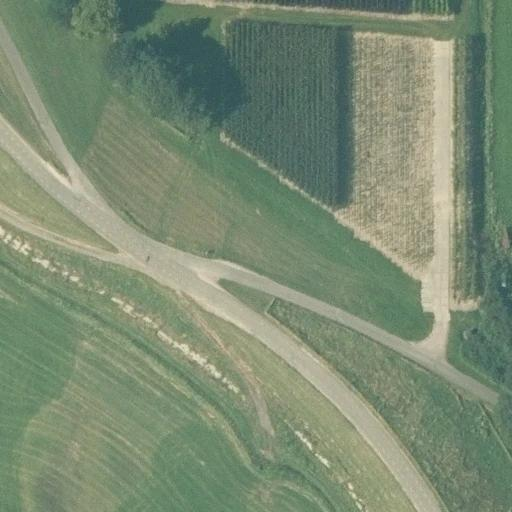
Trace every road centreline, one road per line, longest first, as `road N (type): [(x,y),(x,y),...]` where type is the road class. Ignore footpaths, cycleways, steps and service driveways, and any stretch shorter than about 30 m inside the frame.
road 1 (unclassified): [(429,511),(377,439),(298,358),(85,214),(0,133)]
road 2 (track): [(439,45),(442,306),(432,362)]
road 3 (track): [(178,276),(177,297),(258,402),(269,470)]
road 4 (track): [(0,213),(100,256),(153,261)]
